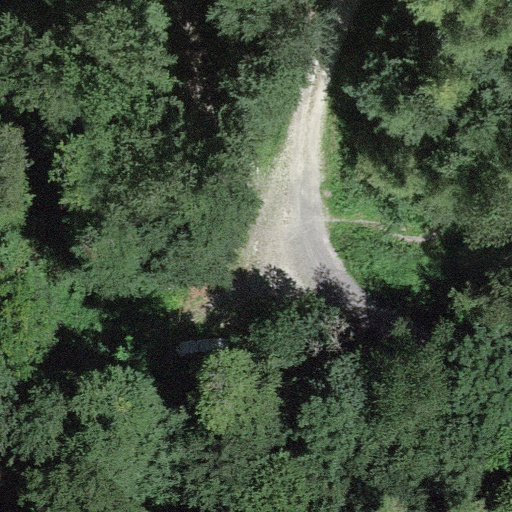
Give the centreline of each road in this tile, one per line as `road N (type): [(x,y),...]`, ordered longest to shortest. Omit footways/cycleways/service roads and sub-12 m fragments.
road 1 (track): [(511,367),(390,335),(333,290),(280,184)]
road 2 (track): [(280,184),(277,118),(295,63),(331,0)]
